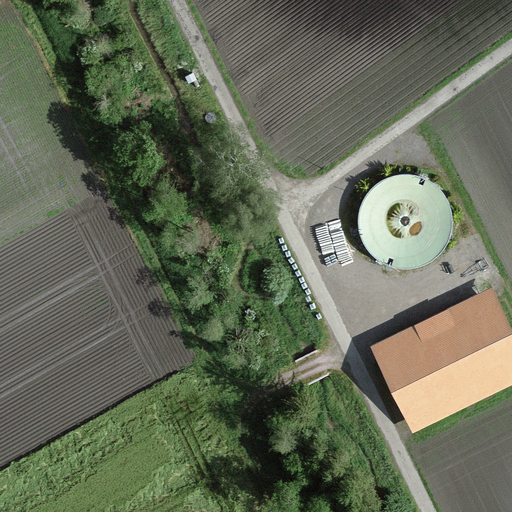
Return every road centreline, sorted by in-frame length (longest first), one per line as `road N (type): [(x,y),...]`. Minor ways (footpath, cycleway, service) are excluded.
road 1 (track): [(23,0),(279,511)]
road 2 (unclassified): [(173,0),(424,511)]
road 3 (track): [(279,215),(511,47)]
road 4 (track): [(346,351),(228,414)]
